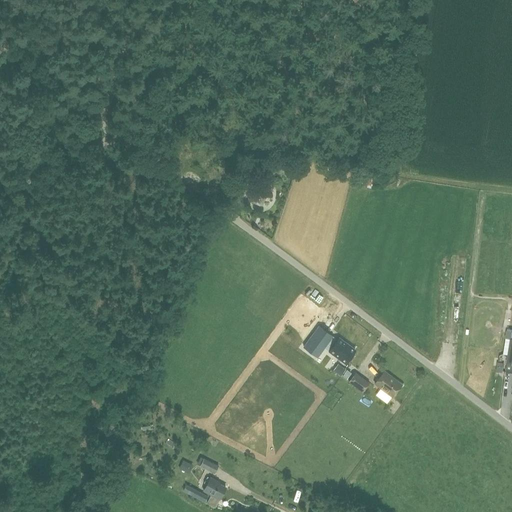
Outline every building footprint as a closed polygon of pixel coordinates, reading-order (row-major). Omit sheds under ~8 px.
[(247,183),(252,167),(243,164),(237,179),(247,183)] [(373,177),(356,174),(353,184),(371,187),(373,177)] [(254,184),(248,201),(261,206),(267,189),(254,184)] [(321,335),(309,351),(317,357),(329,341),(321,335)] [(339,338),(329,352),(332,354),(330,357),(336,361),(338,358),(345,363),(355,350),(339,338)] [(341,375),(346,378),(350,373),(345,370),(341,375)] [(384,371),(374,383),(392,397),(401,385),(384,371)] [(348,382),(362,392),(368,383),(355,373),(348,382)] [(214,473),(218,466),(204,459),(200,466),(207,469),(206,471),(209,472),(210,471),(214,473)] [(214,507),(225,487),(215,482),(215,480),(210,478),(209,479),(206,478),(204,483),(207,484),(203,491),(211,495),(206,503),(214,507)] [(204,502),(207,496),(185,485),(182,490),(193,496),(204,502)]
